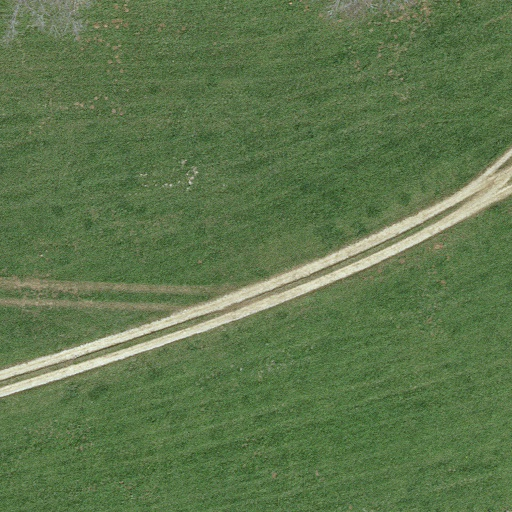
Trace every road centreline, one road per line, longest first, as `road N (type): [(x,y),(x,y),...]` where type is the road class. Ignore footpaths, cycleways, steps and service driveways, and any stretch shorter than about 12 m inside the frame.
road 1 (track): [(0,381),(241,304),(489,196)]
road 2 (track): [(241,304),(0,285)]
